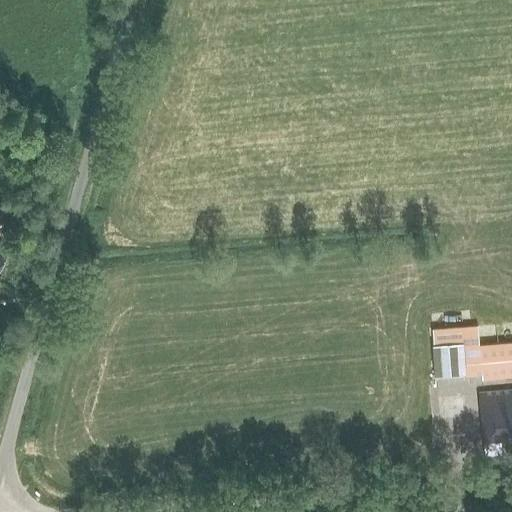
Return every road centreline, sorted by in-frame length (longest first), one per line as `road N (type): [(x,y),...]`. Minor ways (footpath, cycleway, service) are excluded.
road 1 (unclassified): [(0,481),(134,0)]
road 2 (unclassified): [(128,511),(511,476)]
